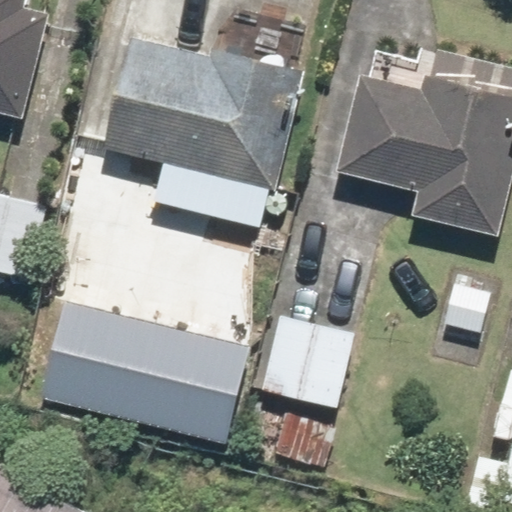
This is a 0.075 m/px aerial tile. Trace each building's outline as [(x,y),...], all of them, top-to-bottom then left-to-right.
[(0,0),(0,110),(24,117),(50,13),(25,7),(26,0),(0,0)] [(135,38),(107,148),(276,191),(306,72),(214,49),(211,57),(135,38)] [(364,74),(339,171),(419,191),(413,214),(499,235),(511,182),(511,95),(425,74),(421,89),(364,74)] [(48,207),(0,194),(0,270),(30,278),(48,207)] [(355,333),(280,314),(262,387),(337,406),(355,333)] [(511,455),(502,498),(511,500),(511,455)] [(99,511),(0,457),(0,511),(99,511)]
